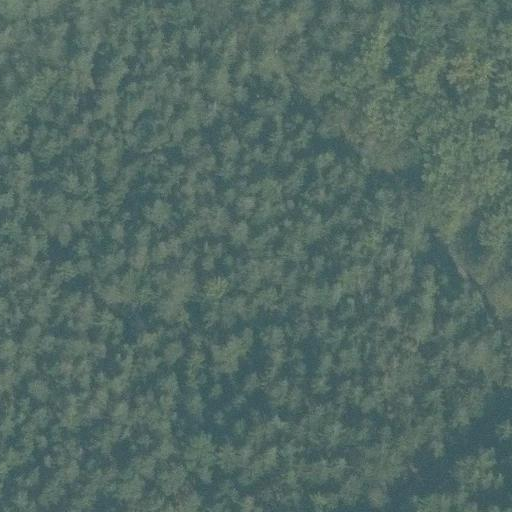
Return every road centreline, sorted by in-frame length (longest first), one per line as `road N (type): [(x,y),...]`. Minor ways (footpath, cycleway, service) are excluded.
road 1 (track): [(511,351),(201,0)]
road 2 (track): [(396,511),(511,420)]
